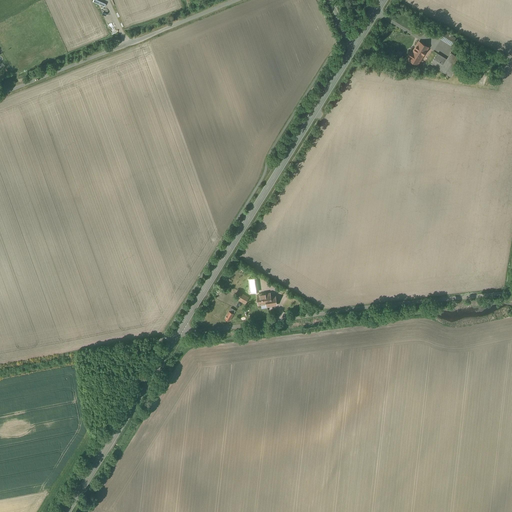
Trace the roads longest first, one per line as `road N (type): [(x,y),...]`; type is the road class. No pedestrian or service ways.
road 1 (unclassified): [(511,292),(177,334)]
road 2 (primary): [(177,334),(354,48)]
road 3 (unclassified): [(0,95),(240,0)]
road 4 (primary): [(65,511),(177,334)]
